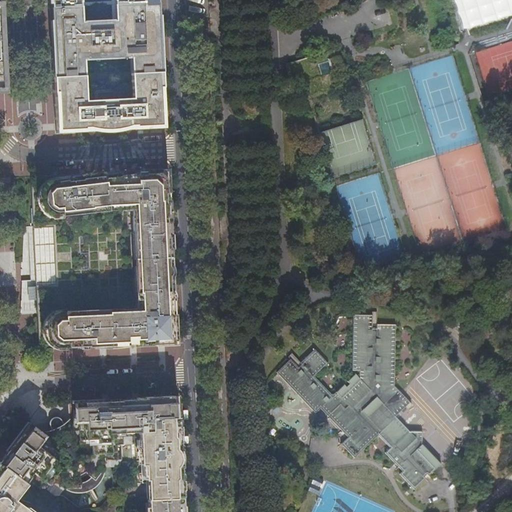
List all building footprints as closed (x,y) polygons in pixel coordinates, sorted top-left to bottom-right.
[(131,73),(158,72),(158,56),(161,56),(161,46),(157,46),(155,4),(157,4),(157,3),(51,8),(50,8),(53,77),(84,76),(84,61),(130,58),(131,73)] [(329,60),(336,57),(334,49),(284,64),(291,87),(303,84),(303,82),(307,80),(305,74),(320,70),(319,67),(330,64),(329,60)] [(330,64),(332,70),(342,67),(339,57),(336,57),(329,60),(330,64)] [(303,84),(307,97),(338,88),(333,72),(322,76),(320,70),(305,74),(307,80),(303,82),(303,84)] [(135,130),(165,128),(162,72),(158,72),(131,73),(132,98),(86,101),(84,76),(53,77),(56,133),(85,132),(85,131),(89,131),(100,133),(106,133),(112,133),(120,132),(130,129),(135,128),(135,130)] [(36,300),(38,349),(167,343),(166,339),(175,338),(174,317),(165,318),(164,299),(173,299),(170,234),(166,234),(162,171),(137,172),(137,174),(132,174),(132,172),(128,172),(128,174),(119,175),(119,173),(90,176),(89,174),(71,177),(71,178),(68,178),(68,177),(64,177),(65,179),(56,180),(56,176),(30,177),(35,287),(36,300)] [(27,287),(28,300),(36,300),(35,287),(27,287)] [(164,299),(165,318),(174,317),(173,299),(164,299)] [(402,471),(399,474),(414,489),(425,478),(423,477),(426,474),(428,476),(440,464),(421,444),(421,431),(409,431),(394,416),(409,403),(394,386),(395,325),(376,324),(376,328),(371,328),(372,315),(352,315),(350,370),(357,370),(357,374),(355,375),(353,373),(345,381),(347,384),(344,387),(342,384),(334,392),(333,393),(332,393),(331,394),(330,394),(329,394),(328,393),(312,377),(326,363),(312,349),(298,363),(300,365),(297,369),(288,360),(274,372),(277,375),(313,412),(319,408),(341,431),(347,437),(340,443),(341,444),(353,457),(377,435),(389,447),(384,452),(396,464),(402,471)] [(124,444),(124,441),(123,433),(132,433),(139,432),(151,432),(151,419),(178,418),(177,398),(163,398),(141,400),(141,401),(135,401),(135,400),(121,401),(105,401),(106,402),(99,403),(99,402),(87,402),(87,403),(75,403),(75,410),(73,410),(72,424),(68,419),(63,424),(62,425),(61,425),(60,426),(59,426),(58,427),(56,428),(54,429),(53,429),(51,430),(45,431),(47,436),(46,436),(44,436),(44,435),(43,435),(33,429),(31,431),(27,427),(19,436),(13,443),(0,460),(0,465),(26,484),(29,486),(33,488),(35,485),(40,489),(46,489),(49,486),(51,485),(54,484),(56,483),(64,489),(81,488),(81,483),(80,478),(87,475),(90,477),(105,461),(105,460),(106,460),(121,460),(121,444),(124,444)] [(49,425),(51,430),(53,429),(54,429),(56,428),(58,427),(59,426),(60,426),(61,425),(62,425),(63,424),(61,419),(58,417),(56,417),(53,417),(51,419),(49,422),(49,425)] [(139,440),(140,448),(141,473),(141,482),(141,483),(146,483),(148,483),(157,482),(161,484),(165,482),(181,481),(181,467),(179,467),(178,449),(180,449),(178,418),(151,419),(151,432),(139,432),(139,440)] [(123,433),(124,441),(124,444),(132,444),(132,433),(123,433)] [(91,478),(95,480),(104,469),(105,468),(105,461),(90,477),(91,478)] [(0,511),(17,511),(22,507),(14,500),(26,484),(0,465),(0,511)] [(81,488),(64,489),(56,483),(54,484),(51,485),(49,486),(60,495),(64,489),(69,491),(75,493),(82,493),(87,492),(92,489),(96,486),(100,482),(104,475),(105,470),(104,469),(95,480),(91,478),(89,480),(86,481),(83,482),(81,483),(81,488)] [(182,496),(182,489),(181,481),(165,482),(161,484),(157,482),(148,483),(148,490),(148,497),(149,497),(149,499),(182,498),(182,496)] [(311,510),(310,511),(393,511),(395,509),(325,481),(322,489),(311,485),(302,507),(311,510)] [(182,511),(182,498),(148,500),(147,500),(148,502),(148,503),(147,511),(182,511)]
